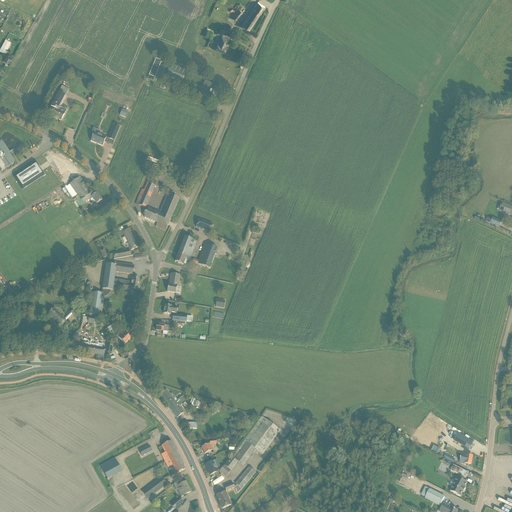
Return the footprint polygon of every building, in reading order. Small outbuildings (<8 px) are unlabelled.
[(242,25),(249,30),(265,7),(258,2),(242,25)] [(232,17),(237,20),(243,12),(238,9),(232,17)] [(226,45),(228,39),(222,36),(219,43),(218,42),(215,49),(224,53),(227,46),(226,45)] [(0,50),(6,53),(11,41),(4,39),(0,49),(0,50)] [(156,59),(149,76),(154,78),(161,61),(156,59)] [(166,76),(181,83),(186,70),(171,64),(166,76)] [(159,73),(165,75),(168,67),(162,65),(159,73)] [(207,98),(215,101),(216,96),(219,89),(212,87),(213,85),(205,82),(202,88),(210,91),(207,98)] [(53,108),(50,115),(61,121),(64,114),(58,110),(66,95),(59,91),(51,107),(53,108)] [(117,120),(126,124),(129,118),(111,110),(107,120),(116,124),(117,120)] [(108,139),(114,142),(114,141),(120,128),(120,127),(114,125),(108,139)] [(94,133),(90,142),(91,142),(102,146),(102,147),(106,138),(94,133)] [(14,163),(9,155),(8,156),(7,154),(5,152),(6,152),(2,145),(2,146),(1,144),(1,143),(0,144),(0,169),(1,172),(14,163)] [(146,162),(157,166),(159,161),(148,157),(146,162)] [(36,162),(13,177),(22,190),(44,175),(36,162)] [(102,201),(97,194),(93,196),(80,178),(75,181),(69,171),(58,178),(77,208),(91,198),(96,204),(102,201)] [(132,174),(127,185),(133,187),(138,177),(132,174)] [(135,204),(145,208),(155,186),(147,182),(143,190),(142,189),(135,204)] [(148,209),(144,218),(157,223),(155,227),(165,231),(170,221),(179,199),(174,197),(167,194),(162,206),(159,212),(162,213),(162,215),(159,214),(152,211),(148,209)] [(511,207),(502,204),(502,205),(499,204),(497,210),(499,210),(499,211),(510,215),(510,216),(511,216),(511,207)] [(499,227),(501,222),(493,218),(492,220),(488,218),(486,222),(499,227)] [(196,227),(210,233),(213,225),(199,220),(196,227)] [(123,230),(121,231),(125,237),(127,242),(129,246),(131,250),(137,247),(128,228),(123,230)] [(175,262),(179,264),(183,265),(185,260),(190,261),(197,242),(184,237),(175,262)] [(208,268),(211,260),(212,260),(217,248),(205,244),(199,260),(194,258),(192,261),(198,263),(197,264),(208,268)] [(133,275),(134,266),(114,263),(114,266),(105,265),(102,289),(101,293),(92,292),(89,314),(99,316),(101,297),(102,298),(104,297),(105,297),(107,296),(108,295),(109,294),(110,293),(110,292),(110,291),(112,291),(113,285),(130,287),(130,289),(138,290),(139,286),(138,285),(139,280),(133,279),(133,281),(132,281),(131,282),(130,282),(125,282),(125,281),(114,280),(115,272),(133,275)] [(167,292),(172,293),(176,294),(177,287),(178,287),(180,276),(171,274),(169,285),(168,285),(167,292)] [(224,308),(225,301),(221,300),(221,303),(216,302),(215,307),(224,308)] [(176,314),(177,308),(171,307),(171,305),(166,304),(166,306),(165,306),(163,314),(170,315),(170,313),(176,314)] [(49,313),(61,326),(66,321),(53,309),(49,313)] [(110,331),(117,324),(115,322),(108,329),(107,329),(102,334),(103,336),(109,330),(110,331)] [(156,325),(156,331),(163,331),(162,335),(167,336),(167,332),(172,332),(172,329),(174,329),(175,327),(168,326),(161,325),(156,325)] [(118,337),(121,341),(125,344),(130,339),(125,334),(123,336),(121,334),(118,337)] [(77,352),(104,357),(105,348),(102,348),(79,344),(77,352)] [(173,400),(166,390),(159,396),(166,405),(173,400)] [(173,400),(166,405),(177,419),(184,414),(178,407),(184,401),(181,398),(175,402),(173,400)] [(200,414),(206,415),(206,414),(209,415),(212,404),(204,401),(200,414)] [(262,455),(280,431),(263,418),(233,459),(244,467),(257,451),(262,455)] [(468,449),(473,443),(459,434),(454,441),(468,449)] [(201,448),(204,454),(213,450),(210,445),(216,444),(216,440),(209,441),(209,444),(201,448)] [(165,453),(161,455),(168,468),(172,466),(176,474),(185,470),(171,442),(161,446),(165,453)] [(430,451),(437,455),(440,449),(433,445),(430,451)] [(144,448),(139,451),(142,456),(147,454),(144,448)] [(462,455),(460,463),(465,464),(471,465),(473,457),(467,456),(462,455)] [(230,471),(237,462),(231,457),(224,466),(227,469),(230,471)] [(226,470),(227,469),(224,466),(221,469),(220,467),(216,469),(213,462),(205,465),(210,475),(215,473),(217,479),(223,474),(226,470)] [(104,464),(100,466),(107,479),(111,477),(104,464)] [(465,489),(467,483),(463,481),(464,478),(461,476),(464,471),(453,465),(450,471),(458,475),(457,478),(455,481),(456,482),(453,487),(452,487),(450,491),(455,494),(456,495),(458,496),(459,496),(460,497),(463,492),(464,492),(465,489)] [(251,467),(237,480),(242,486),(256,472),(251,467)] [(142,492),(147,500),(167,485),(161,477),(142,492)] [(179,492),(181,497),(190,492),(185,482),(183,484),(181,480),(173,484),(176,490),(180,488),(181,491),(179,492)] [(257,502),(263,494),(257,489),(250,497),(257,502)] [(426,495),(426,497),(441,504),(445,497),(429,489),(426,495)] [(224,492),(225,492),(216,495),(222,509),(231,505),(230,506),(224,492)] [(171,506),(174,509),(183,502),(179,498),(171,506)] [(239,508),(232,511),(242,511),(246,509),(242,502),(237,505),(239,508)]
